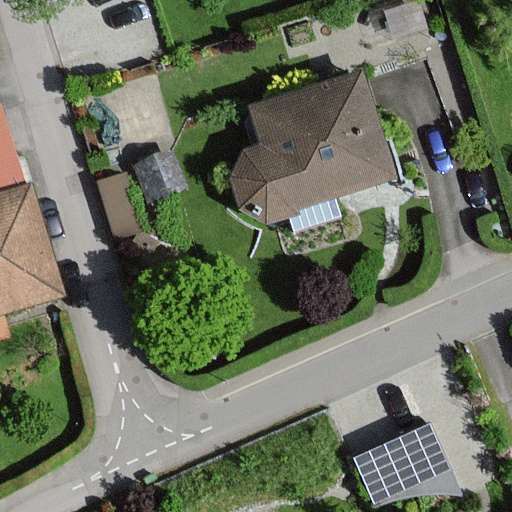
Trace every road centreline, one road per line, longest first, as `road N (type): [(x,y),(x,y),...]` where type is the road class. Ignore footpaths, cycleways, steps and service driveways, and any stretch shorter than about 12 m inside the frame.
road 1 (residential): [(139,454),(9,0)]
road 2 (residential): [(139,454),(511,288)]
road 3 (residential): [(24,511),(139,454)]
